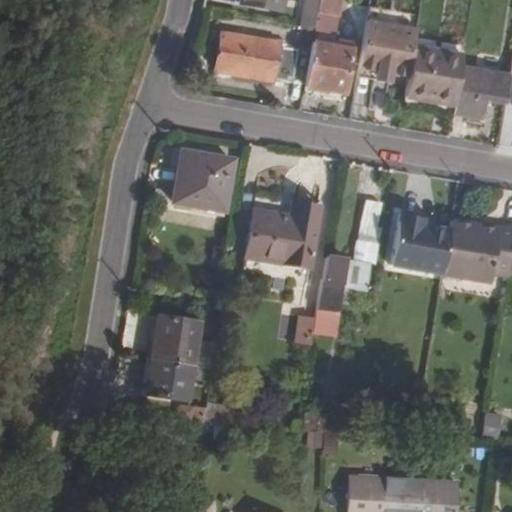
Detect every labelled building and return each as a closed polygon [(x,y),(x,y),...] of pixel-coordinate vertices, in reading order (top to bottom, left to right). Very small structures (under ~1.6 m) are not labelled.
[(280,0),(239,0),(239,3),(278,11),(280,0)] [(303,0),(299,27),(300,27),(314,30),(317,9),(319,0),(303,0)] [(319,0),(317,9),(338,13),(340,0),(319,0)] [(338,13),(317,9),(314,30),(313,32),(334,36),(338,13)] [(414,34),(365,25),(356,78),(373,81),(371,90),(403,95),(411,48),(414,34)] [(297,43),(311,46),(311,43),(313,32),(314,30),(300,27),(297,43)] [(278,43),(221,34),(214,72),(271,81),(272,79),(291,82),(297,50),(278,47),(278,43)] [(311,46),(303,88),(343,94),(350,49),(311,43),(311,46)] [(403,95),(403,98),(452,106),(459,67),(461,57),(411,48),(403,95)] [(459,67),(452,106),(451,113),(482,119),(485,101),(504,104),(507,85),(509,75),(459,67)] [(373,81),(356,78),(354,87),(371,90),(373,81)] [(233,159),(181,151),(172,202),(190,205),(191,199),(225,205),(233,159)] [(366,201),(361,226),(357,226),(352,261),(370,264),(374,265),(380,230),(377,229),(381,204),(366,201)] [(289,218),(253,211),(245,257),(309,269),(319,208),(292,203),(289,218)] [(389,266),(440,275),(448,229),(423,225),(425,219),(398,214),(389,266)] [(448,229),(440,275),(489,284),(490,275),(505,278),(506,273),(511,237),(511,229),(498,226),(498,229),(497,233),(476,230),(477,225),(449,221),(448,229)] [(215,245),(212,267),(222,268),(225,247),(215,245)] [(315,320),(313,332),(332,334),(336,312),(340,287),(366,292),(370,264),(352,261),(328,257),(324,282),(321,281),(315,320)] [(156,317),(149,360),(192,367),(196,341),(199,323),(156,317)] [(315,320),(299,318),(295,343),(311,346),(313,332),(315,320)] [(216,344),(196,341),(192,367),(212,369),(216,344)] [(190,379),(192,367),(149,360),(144,394),(187,401),(190,379)] [(212,369),(192,367),(190,379),(210,382),(212,369)] [(459,406),(436,401),(433,417),(456,422),(459,406)] [(205,409),(203,424),(233,426),(237,407),(206,403),(205,409)] [(193,406),(190,422),(203,424),(205,409),(193,406)] [(349,415),(303,413),(302,430),(347,433),(349,415)] [(501,416),(484,414),(480,440),(497,443),(501,416)] [(321,432),(307,431),(306,447),(321,447),(321,432)] [(338,433),(324,432),(324,454),(336,454),(338,433)] [(402,511),(405,480),(350,476),(348,511),(402,511)] [(455,511),(457,482),(405,480),(402,511),(455,511)]
